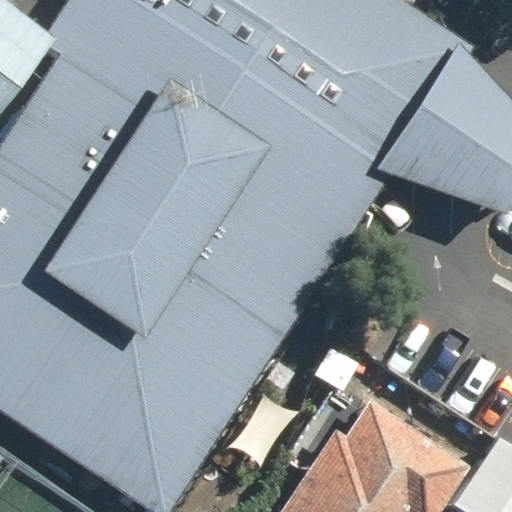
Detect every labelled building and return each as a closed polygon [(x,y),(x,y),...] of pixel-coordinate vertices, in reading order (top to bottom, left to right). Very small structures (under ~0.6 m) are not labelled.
[(373,0),(64,0),(32,50),(52,63),(0,144),(0,424),(134,511),(165,511),(338,244),(378,182),(398,152),(459,56),(373,0)] [(0,95),(32,53),(0,29),(0,95)] [(511,121),(508,116),(459,56),(398,152),(378,182),(451,209),(491,224),(511,207),(511,121)] [(433,511),(458,475),(361,411),(336,448),(326,441),(279,511),(433,511)] [(511,511),(511,457),(490,442),(444,510),(447,511),(511,511)]
